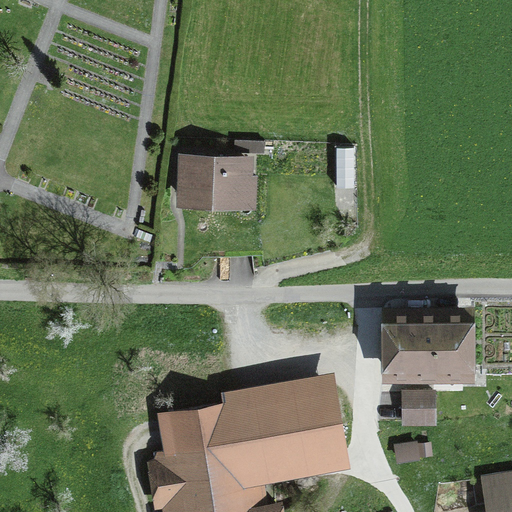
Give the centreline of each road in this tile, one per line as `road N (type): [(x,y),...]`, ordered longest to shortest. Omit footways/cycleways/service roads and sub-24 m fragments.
road 1 (unclassified): [(0,290),(511,288)]
road 2 (track): [(369,0),(372,247),(335,270),(262,294)]
